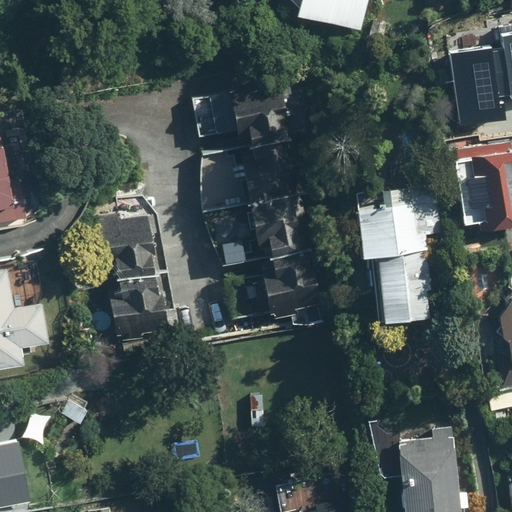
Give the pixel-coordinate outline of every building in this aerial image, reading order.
[(362,0),(288,0),(285,15),(355,32),(362,0)] [(448,54),(456,124),(499,119),(497,98),(511,96),(511,32),(501,34),(502,48),(448,54)] [(276,84),(221,93),(229,143),(284,134),(276,84)] [(293,145),(232,157),(241,201),(302,189),(293,145)] [(453,223),(468,221),(469,229),(511,223),(511,145),(444,153),(453,223)] [(436,235),(431,185),(371,191),(373,208),(345,211),(350,262),(364,260),(370,324),(419,319),(417,292),(422,291),(417,237),(436,235)] [(296,199),(242,209),(251,255),(305,244),(296,199)] [(151,270),(144,216),(96,222),(102,276),(151,270)] [(308,258),(248,268),(256,313),(316,303),(308,258)] [(39,344),(32,304),(6,309),(0,276),(0,368),(15,365),(12,349),(39,344)] [(147,287),(105,292),(109,323),(151,317),(147,287)] [(496,389),(511,387),(511,288),(506,288),(486,318),(496,389)] [(451,511),(447,437),(391,441),(396,511),(451,511)] [(0,505),(25,500),(13,442),(0,444),(0,505)] [(345,511),(343,498),(315,503),(308,465),(257,474),(263,511),(345,511)]
